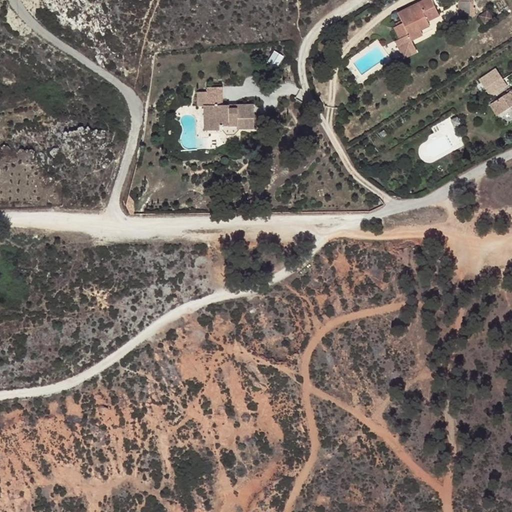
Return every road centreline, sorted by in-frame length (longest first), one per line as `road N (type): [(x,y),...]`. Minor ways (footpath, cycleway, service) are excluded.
road 1 (residential): [(511,155),(455,186),(337,222),(0,221)]
road 2 (track): [(407,203),(358,174),(305,86),(302,45),(350,0)]
road 3 (track): [(511,229),(366,230),(337,222)]
